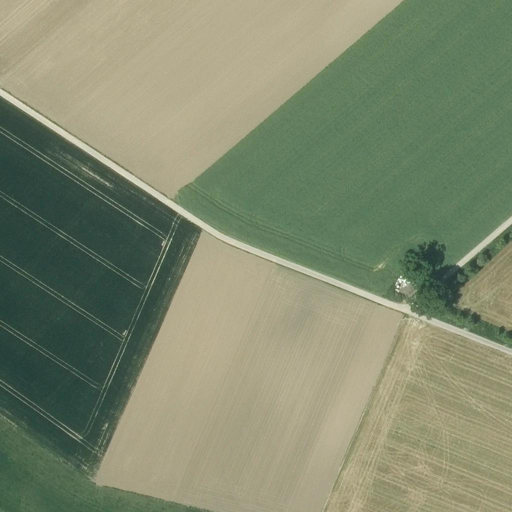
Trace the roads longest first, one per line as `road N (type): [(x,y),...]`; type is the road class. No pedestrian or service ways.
road 1 (track): [(0,90),(224,239),(408,308)]
road 2 (residential): [(511,220),(408,308),(511,350)]
